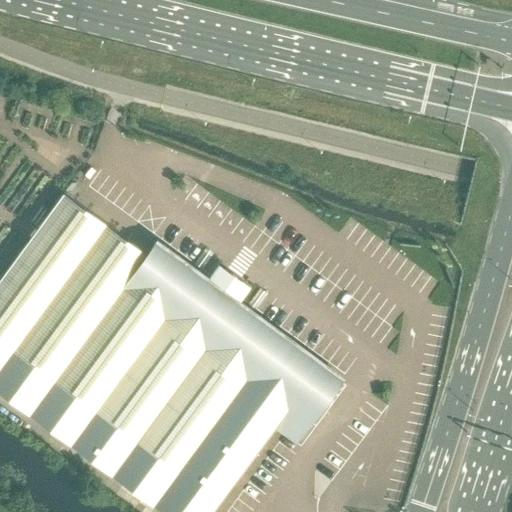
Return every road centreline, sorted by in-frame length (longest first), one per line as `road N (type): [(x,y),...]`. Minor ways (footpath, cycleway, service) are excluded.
road 1 (primary): [(65,0),(511,109)]
road 2 (primary): [(511,207),(420,511)]
road 3 (primary): [(511,42),(323,0)]
road 4 (primary): [(472,511),(511,393)]
